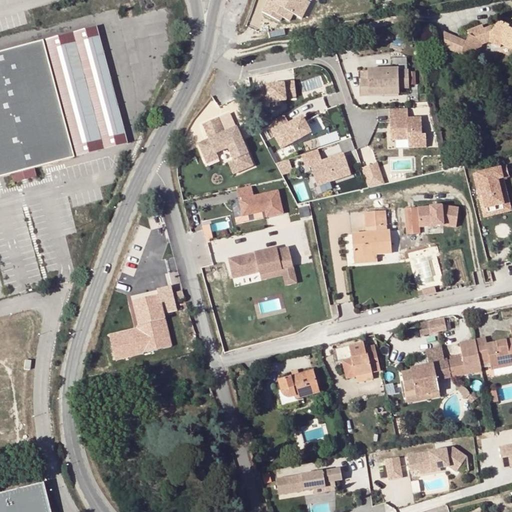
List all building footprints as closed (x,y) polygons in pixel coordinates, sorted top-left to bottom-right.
[(275,0),(274,3),(269,1),(262,13),(280,22),(282,18),(289,22),(293,14),(301,19),(309,3),(303,0),(275,0)] [(511,30),(508,29),(509,26),(497,21),(495,24),(488,34),(491,36),(503,40),(501,45),(511,49),(511,30)] [(495,24),(484,29),(486,35),(488,34),(495,24)] [(486,35),(484,29),(482,25),(467,31),(468,35),(465,40),(443,31),(444,48),(476,61),(482,45),(489,43),(491,36),(488,34),(486,35)] [(95,27),(0,52),(0,177),(127,142),(95,27)] [(503,40),(491,36),(489,43),(500,48),(501,45),(503,40)] [(369,70),(369,81),(360,81),(361,96),(369,96),(369,90),(399,90),(409,89),(408,71),(399,71),(399,69),(369,70)] [(284,86),(256,91),(260,110),(270,109),(270,106),(286,103),(286,101),(296,99),(294,84),(283,85),(284,86)] [(407,109),(389,110),(391,141),(408,141),(408,149),(426,149),(425,136),(422,136),(421,119),(408,119),(407,109)] [(284,116),(268,124),(281,150),(310,134),(302,119),(289,125),(284,116)] [(224,132),(218,118),(203,125),(209,139),(198,144),(204,159),(205,159),(216,154),(228,149),(233,160),(238,172),(253,166),(236,127),(224,132)] [(317,151),(300,156),(304,168),(309,166),(316,187),(350,176),(343,155),(321,162),(316,164),(315,161),(320,159),(317,151)] [(205,159),(207,164),(218,159),(216,154),(205,159)] [(228,162),(233,174),(238,172),(233,160),(228,162)] [(377,164),(372,166),(376,177),(381,176),(377,164)] [(372,166),(361,169),(368,189),(384,185),(381,176),(376,177),(372,166)] [(511,190),(510,184),(476,192),(485,227),(511,220),(505,196),(511,194),(511,190)] [(252,186),(237,189),(243,216),(265,211),(266,218),(283,214),(278,191),(254,196),(252,186)] [(443,207),(404,210),(406,236),(422,235),(422,228),(444,227),(457,228),(459,209),(443,207)] [(365,214),(366,228),(374,228),(375,233),(386,232),(385,212),(365,214)] [(386,232),(375,233),(366,234),(352,235),(354,257),(375,256),(391,255),(390,232),(386,232)] [(278,250),(277,248),(229,259),(233,279),(259,273),(260,275),(293,268),(289,248),(278,250)] [(297,283),(293,268),(260,275),(261,281),(283,276),(286,286),(297,283)] [(172,287),(182,285),(179,269),(170,271),(172,287)] [(117,359),(175,346),(168,314),(181,311),(175,285),(160,288),(161,293),(134,299),(140,326),(111,333),(117,359)] [(437,294),(435,286),(422,289),(424,297),(437,294)] [(444,317),(435,319),(438,333),(447,331),(444,317)] [(438,333),(435,319),(418,323),(421,336),(438,333)] [(491,370),(510,366),(505,341),(486,345),(485,340),(475,341),(480,365),(490,364),(491,370)] [(480,365),(475,341),(459,344),(461,355),(462,359),(451,362),(444,363),(441,348),(425,351),(428,367),(410,370),(411,374),(401,376),(405,393),(415,391),(417,396),(438,392),(436,381),(435,374),(449,370),(451,378),(481,372),(480,365)] [(334,352),(337,363),(343,362),(347,380),(356,378),(372,374),(372,372),(379,370),(374,348),(365,350),(364,345),(359,346),(334,352)] [(436,381),(451,378),(449,370),(435,374),(436,381)] [(274,410),(280,408),(278,403),(297,398),(298,400),(319,394),(313,372),(278,382),(280,390),(269,393),(274,410)] [(372,374),(356,378),(357,383),(374,380),(372,374)] [(496,390),(489,391),(492,403),(499,402),(496,390)] [(439,397),(438,392),(417,396),(415,391),(405,393),(407,403),(439,397)] [(278,403),(280,408),(299,403),(298,400),(297,398),(278,403)] [(511,444),(499,447),(503,468),(511,466),(511,444)] [(407,456),(409,467),(418,466),(419,470),(419,472),(439,468),(448,467),(456,473),(467,458),(453,448),(407,456)] [(302,451),(293,454),(295,462),(304,460),(302,451)] [(402,478),(399,457),(385,460),(389,480),(402,478)] [(341,469),(276,480),(279,495),(325,487),(326,487),(325,483),(342,480),(341,469)] [(326,487),(325,487),(326,492),(337,490),(335,481),(325,483),(326,487)] [(49,511),(42,483),(0,493),(0,511),(49,511)]
